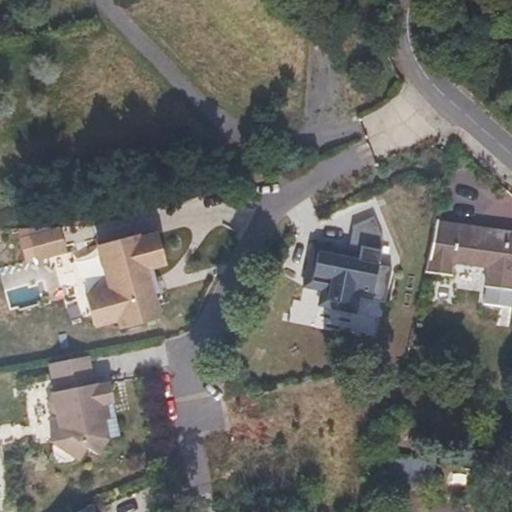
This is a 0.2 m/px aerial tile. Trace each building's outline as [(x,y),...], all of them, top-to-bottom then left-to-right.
[(344,253),(307,245),(299,285),(319,289),(317,303),(351,310),(354,297),(380,302),(388,266),(374,263),(379,237),(369,217),(350,226),(344,253)] [(449,230),(430,228),(421,274),(447,277),(448,264),(484,269),(482,290),(510,293),(511,273),(511,233),(449,226),(449,230)] [(20,237),(27,262),(66,251),(60,227),(20,237)] [(140,234),(98,245),(110,290),(88,296),(96,327),(120,320),(121,327),(161,316),(148,268),(166,263),(157,231),(141,236),(140,234)] [(91,383),(85,355),(46,363),(52,390),(48,391),(49,393),(45,399),(47,409),(53,413),(56,428),(47,440),(52,443),(50,445),(52,454),(60,460),(69,458),(71,456),(75,458),(83,446),(94,454),(105,437),(101,419),(106,418),(103,403),(110,401),(107,382),(94,384),(94,382),(91,383)] [(93,511),(89,502),(63,511),(93,511)]
